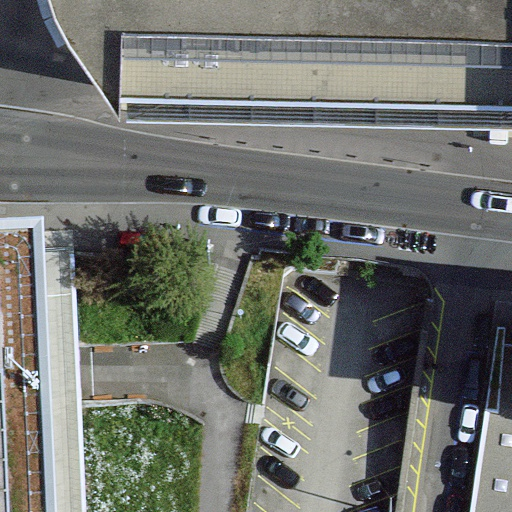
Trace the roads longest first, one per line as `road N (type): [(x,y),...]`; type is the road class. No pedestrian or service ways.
road 1 (tertiary): [(0,154),(469,209)]
road 2 (residential): [(469,209),(428,511)]
